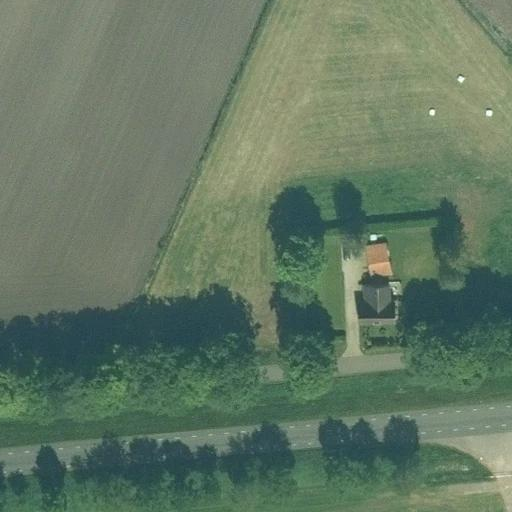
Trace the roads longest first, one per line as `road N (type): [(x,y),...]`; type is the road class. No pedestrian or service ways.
road 1 (unclassified): [(0,396),(511,348)]
road 2 (secondary): [(511,415),(0,463)]
